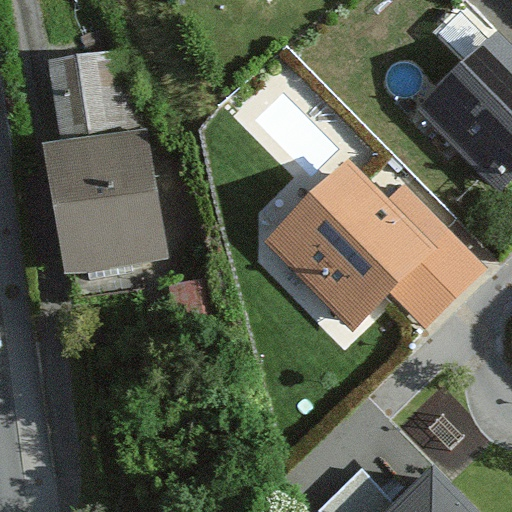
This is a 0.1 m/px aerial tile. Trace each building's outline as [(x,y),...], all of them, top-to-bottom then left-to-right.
[(511,65),(500,53),(429,121),(499,193),(511,180),(511,65)] [(125,61),(52,73),(66,151),(138,139),(125,61)] [(143,145),(48,162),(71,286),(166,268),(143,145)] [(349,175),(271,252),(353,334),(394,294),(426,326),(479,273),(402,196),(386,212),(349,175)] [(209,286),(168,293),(176,339),(217,331),(209,286)] [(321,511),(403,511),(363,471),(321,511)] [(469,511),(437,480),(403,511),(469,511)]
